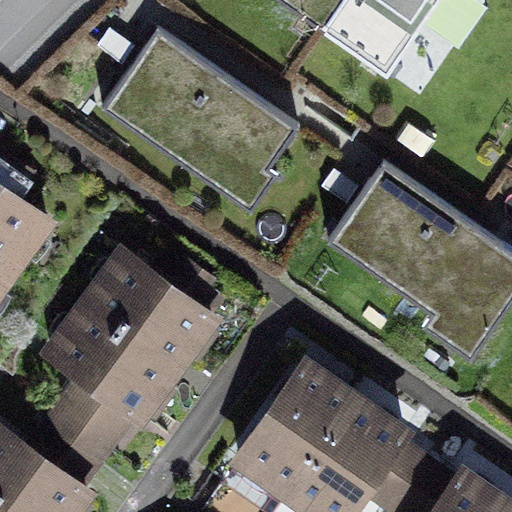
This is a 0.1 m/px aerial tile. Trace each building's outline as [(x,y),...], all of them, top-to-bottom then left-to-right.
[(285,0),(324,27),(342,0),(285,0)] [(342,0),(324,27),(389,73),(439,0),(342,0)] [(301,123),(159,24),(103,105),(223,189),(248,153),(270,168),(301,123)] [(124,61),(135,45),(110,26),(99,42),(124,61)] [(0,260),(12,269),(49,218),(0,183),(0,166),(8,154),(0,148),(0,260)] [(511,301),(511,248),(385,159),(329,239),(435,313),(444,301),(490,333),(511,301)] [(348,202),(359,185),(333,169),(322,186),(348,202)] [(126,251),(89,300),(176,365),(213,315),(208,311),(220,295),(196,277),(184,293),(126,251)] [(0,286),(12,269),(0,260),(0,286)] [(139,415),(176,365),(89,300),(52,351),(139,415)] [(290,490),(356,396),(306,361),(240,456),(290,490)] [(356,396),(290,490),(321,511),(349,511),(383,464),(412,484),(429,459),(400,439),(406,431),(356,396)] [(116,434),(67,399),(50,423),(98,458),(116,434)] [(0,423),(0,500),(15,511),(71,511),(88,489),(0,423)] [(434,511),(509,511),(511,508),(511,504),(462,470),(457,478),(429,459),(412,484),(440,504),(434,511)] [(15,511),(0,500),(0,511),(15,511)]
